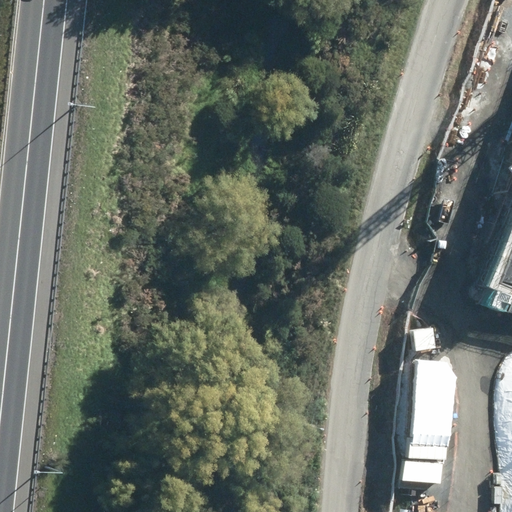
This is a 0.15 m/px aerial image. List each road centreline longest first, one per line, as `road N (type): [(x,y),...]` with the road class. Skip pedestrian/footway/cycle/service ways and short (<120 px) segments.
road 1 (unclassified): [(452,0),(364,302),(342,511)]
road 2 (motorway): [(45,0),(0,436)]
